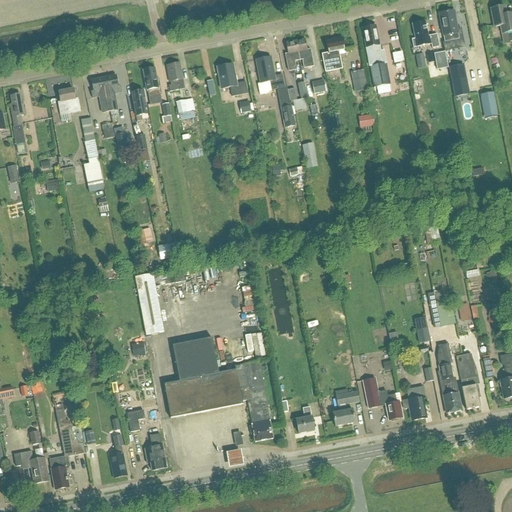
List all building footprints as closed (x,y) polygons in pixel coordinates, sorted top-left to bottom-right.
[(511,42),(511,15),(506,16),(504,8),(491,10),(494,29),(500,27),(502,35),(507,34),(509,43),(511,42)] [(451,16),(451,13),(439,15),(445,44),(459,41),(454,15),(451,16)] [(428,38),(425,23),(412,26),(415,40),(412,41),(413,49),(431,46),(432,50),(439,49),(437,36),(428,38)] [(381,60),(379,47),(376,27),(362,30),(366,49),(369,68),(370,68),(374,89),(390,86),(386,65),(385,59),(381,60)] [(326,42),(328,54),(322,56),(325,74),(342,70),(340,56),(345,54),(342,39),(326,42)] [(295,43),(299,62),(302,61),(304,70),(314,68),(310,51),(307,52),(305,41),(295,43)] [(295,62),(299,62),(295,43),(286,44),(288,55),(285,56),(288,73),(296,71),(295,62)] [(402,53),(392,55),(394,64),(404,63),(402,53)] [(275,78),(271,58),(256,61),(260,85),(270,84),(271,92),(285,89),(282,76),(275,78)] [(424,60),(416,61),(418,70),(425,68),(424,60)] [(170,93),(172,93),(184,90),(179,65),(167,67),(170,83),(171,86),(169,87),(170,93)] [(237,85),(233,66),(217,69),(221,91),(230,89),(232,98),(247,95),(245,84),(237,85)] [(469,95),(463,66),(449,69),(454,98),(469,95)] [(156,85),(156,80),(157,80),(155,69),(143,71),(146,88),(147,88),(149,99),(162,96),(160,85),(156,85)] [(354,93),(356,93),(367,91),(363,71),(350,73),(354,93)] [(104,79),(110,113),(118,111),(114,95),(121,93),(120,87),(118,88),(116,77),(104,79)] [(102,114),(110,113),(104,79),(91,81),(93,92),(91,93),(92,99),(99,98),(102,114)] [(314,96),(326,93),(323,81),(311,84),(314,96)] [(300,98),(306,97),(304,83),(297,85),(300,98)] [(75,101),(73,90),(58,93),(60,104),(58,104),(60,116),(80,112),(77,100),(75,101)] [(293,103),(297,102),(294,90),(288,92),(290,103),(293,103)] [(137,123),(143,122),(142,117),(148,116),(143,92),(132,94),(137,123)] [(21,106),(20,96),(11,97),(12,105),(10,105),(12,119),(14,128),(13,128),(14,133),(13,133),(15,146),(25,144),(21,117),(25,116),(23,106),(21,106)] [(195,112),(192,100),(177,104),(179,115),(195,112)] [(297,102),(293,103),(295,113),(306,110),(304,100),(297,102)] [(483,102),(486,119),(497,117),(494,100),(483,102)] [(241,115),(250,113),(249,102),(239,104),(241,115)] [(163,125),(172,123),(171,117),(168,105),(162,106),(164,118),(162,118),(163,125)] [(284,129),(295,127),(291,107),(280,109),(284,129)] [(358,117),(360,128),(374,126),(373,115),(358,117)] [(86,184),(103,181),(98,160),(99,160),(89,118),(81,120),(87,143),(84,144),(89,165),(83,166),(86,184)] [(104,139),(114,137),(111,124),(101,126),(104,139)] [(115,136),(118,151),(125,149),(122,135),(115,136)] [(160,144),(166,143),(164,135),(158,136),(160,144)] [(138,152),(147,151),(144,136),(135,137),(138,152)] [(306,170),(317,168),(312,144),(302,146),(306,170)] [(105,150),(98,152),(99,158),(106,157),(105,150)] [(49,162),(40,163),(42,171),(50,169),(49,162)] [(18,178),(16,168),(8,169),(10,180),(18,178)] [(297,169),(289,171),(290,178),(298,176),(297,169)] [(103,181),(86,184),(89,193),(105,190),(103,181)] [(149,230),(137,233),(140,244),(152,241),(149,230)] [(426,235),(427,244),(435,243),(433,234),(426,235)] [(176,245),(158,248),(160,261),(178,258),(176,245)] [(185,282),(183,271),(153,276),(153,275),(134,278),(145,336),(163,333),(155,288),(185,282)] [(349,276),(338,278),(340,286),(350,284),(349,276)] [(440,328),(436,306),(435,305),(429,306),(434,329),(440,328)] [(441,305),(436,306),(440,328),(448,326),(445,310),(443,311),(441,305)] [(467,305),(457,307),(459,317),(469,315),(467,305)] [(425,319),(413,322),(417,344),(430,342),(425,319)] [(245,336),(248,352),(254,351),(256,358),(266,356),(261,332),(245,336)] [(171,420),(243,406),(242,403),(236,371),(236,372),(219,375),(212,339),(172,347),(179,382),(164,385),(171,420)] [(143,344),(135,345),(137,356),(145,355),(143,344)] [(445,366),(454,414),(462,412),(458,394),(455,394),(453,379),(450,365),(452,364),(448,345),(441,346),(441,349),(442,349),(445,366)] [(446,415),(454,414),(445,366),(442,349),(441,349),(438,350),(437,359),(439,367),(441,378),(439,378),(446,415)] [(511,368),(511,364),(511,363),(511,354),(500,357),(502,366),(504,366),(506,381),(500,382),(500,384),(499,386),(500,388),(501,389),(503,401),(511,399),(511,368)] [(477,386),(472,362),(469,356),(455,358),(462,389),(461,389),(465,411),(480,408),(477,396),(480,395),(478,386),(477,386)] [(485,373),(491,372),(489,359),(482,361),(485,373)] [(262,410),(262,411),(268,410),(259,363),(235,367),(236,372),(236,371),(242,403),(247,402),(249,413),(262,410)] [(426,384),(434,382),(431,369),(424,370),(426,384)] [(378,394),(375,380),(363,382),(368,410),(381,408),(381,407),(386,406),(389,422),(402,420),(399,404),(397,404),(395,396),(386,397),(386,393),(378,394)] [(33,396),(43,392),(39,383),(30,387),(33,396)] [(26,387),(20,388),(22,398),(28,396),(26,387)] [(0,401),(13,399),(11,388),(0,390),(0,401)] [(425,411),(423,399),(425,398),(423,388),(406,391),(408,401),(401,403),(403,410),(405,411),(409,410),(409,414),(411,414),(412,422),(425,420),(424,411),(425,411)] [(347,411),(347,406),(359,404),(357,393),(336,397),(339,413),(332,414),(335,428),(355,424),(353,410),(347,411)] [(289,413),(286,401),(280,403),(282,414),(289,413)] [(68,458),(85,455),(81,431),(80,427),(73,428),(72,426),(68,422),(66,422),(62,406),(55,407),(58,425),(62,448),(64,458),(50,460),(56,490),(68,488),(65,469),(70,468),(68,458)] [(311,418),(309,409),(303,410),(305,419),(296,421),(298,435),(314,432),(312,418),(311,418)] [(270,423),(264,424),(262,411),(262,410),(249,413),(252,427),(249,428),(251,436),(253,435),(255,443),(273,440),(270,423)] [(130,433),(139,431),(137,421),(144,420),(143,411),(126,414),(130,433)] [(114,433),(120,431),(118,420),(111,422),(114,433)] [(87,446),(96,445),(93,432),(85,433),(87,446)] [(31,447),(40,445),(38,433),(29,434),(31,447)] [(167,470),(160,436),(150,438),(151,444),(147,445),(148,450),(144,451),(147,465),(150,464),(152,473),(167,470)] [(126,478),(125,472),(126,472),(121,448),(124,447),(121,437),(113,438),(116,455),(109,457),(113,474),(114,474),(115,480),(126,478)] [(42,449),(35,450),(36,459),(43,457),(42,449)] [(14,456),(16,468),(30,465),(34,486),(49,483),(44,459),(33,461),(32,452),(14,456)]
